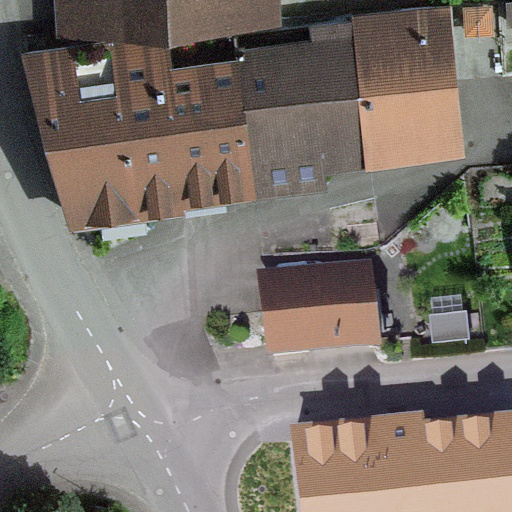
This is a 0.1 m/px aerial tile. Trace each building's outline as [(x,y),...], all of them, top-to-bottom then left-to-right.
[(95,0),(97,33),(265,22),(264,0),(95,0)] [(396,11),(397,18),(347,24),(363,148),(363,150),(450,141),(444,83),(407,87),(402,33),(411,32),(412,39),(448,36),(445,7),(396,11)] [(363,148),(347,24),(233,38),(250,190),(322,182),(319,152),(363,148)] [(161,36),(20,55),(65,214),(250,190),(233,38),(162,46),(161,36)] [(511,100),(469,103),(471,165),(511,163),(511,100)] [(269,358),(369,348),(363,287),(263,298),(269,358)] [(419,414),(294,428),(303,511),(511,511),(511,413),(420,423),(419,414)]
